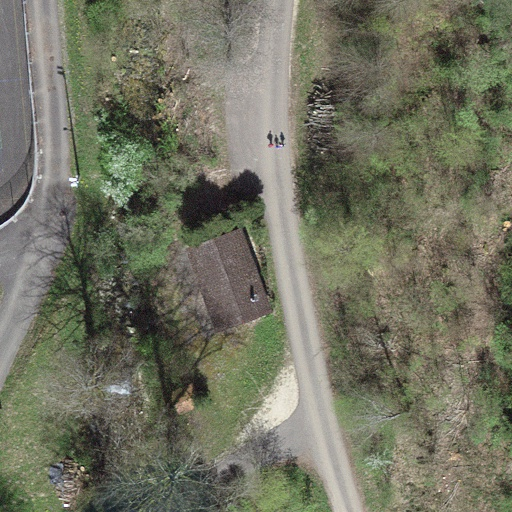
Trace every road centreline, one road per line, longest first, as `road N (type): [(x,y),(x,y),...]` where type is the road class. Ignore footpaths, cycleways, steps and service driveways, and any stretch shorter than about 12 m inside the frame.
road 1 (track): [(339,511),(283,262),(263,99),(278,0)]
road 2 (track): [(44,0),(63,229),(0,352)]
road 3 (track): [(181,511),(247,456),(314,417)]
